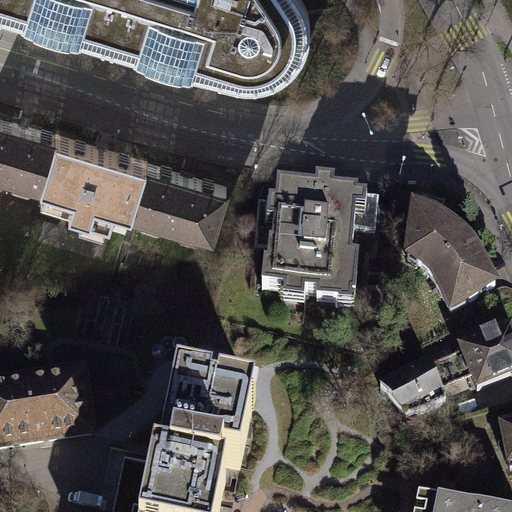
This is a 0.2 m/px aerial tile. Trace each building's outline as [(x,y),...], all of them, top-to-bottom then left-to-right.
[(0,0),(0,14),(6,16),(183,70),(231,81),(247,83),(261,80),(270,77),(279,72),(289,63),(298,51),(302,33),(302,20),(298,4),(296,0),(0,0)] [(0,173),(43,186),(57,137),(22,127),(0,121),(0,173)] [(134,212),(148,163),(103,150),(57,137),(43,186),(134,212)] [(134,212),(212,234),(226,185),(179,172),(148,163),(134,212)] [(263,293),(348,301),(355,232),(374,233),(376,204),(333,200),(334,191),(324,190),(317,190),(316,197),(286,194),(284,219),(259,217),(256,250),(272,251),(270,269),(265,268),(263,293)] [(467,299),(471,303),(495,290),(484,269),(474,251),(462,235),(441,220),(444,210),(423,204),(420,213),(414,212),(409,260),(424,268),(436,284),(447,308),(467,299)] [(481,342),(460,350),(462,354),(470,374),(477,393),(511,378),(511,329),(496,335),(495,332),(481,337),(481,342)] [(462,354),(429,367),(437,387),(470,374),(462,354)] [(429,367),(428,364),(381,390),(405,419),(445,406),(437,387),(429,367)] [(0,449),(92,435),(82,374),(0,387),(0,449)] [(213,391),(178,384),(161,462),(172,464),(171,471),(154,468),(147,502),(131,498),(127,511),(220,511),(224,495),(227,483),(221,482),(223,467),(240,471),(256,400),(220,393),(219,399),(212,398),(213,391)] [(511,471),(511,425),(502,428),(511,472),(511,471)] [(427,511),(429,503),(407,499),(405,511),(318,511),(224,495),(220,511),(427,511)] [(472,511),(429,503),(427,511),(472,511)]
